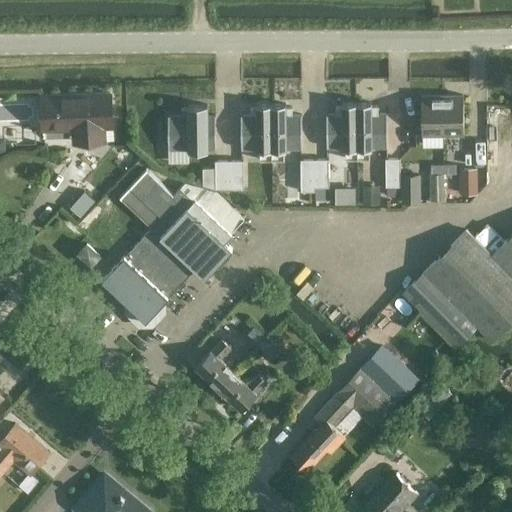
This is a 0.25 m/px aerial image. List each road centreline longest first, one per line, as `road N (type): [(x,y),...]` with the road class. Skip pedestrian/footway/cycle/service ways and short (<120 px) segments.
road 1 (tertiary): [(0,46),(511,35)]
road 2 (residential): [(150,382),(0,252)]
road 3 (residential): [(290,511),(150,382)]
road 4 (residential): [(39,511),(150,382)]
